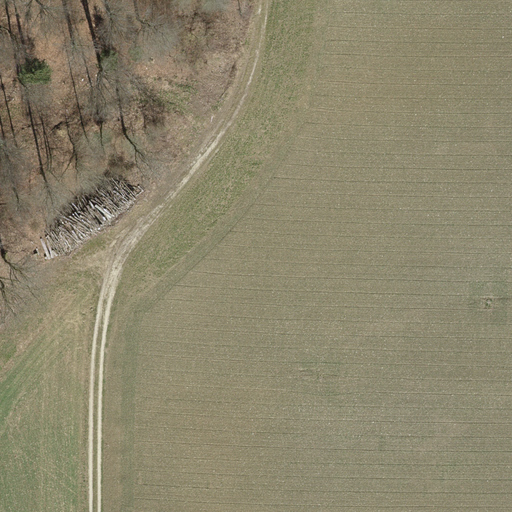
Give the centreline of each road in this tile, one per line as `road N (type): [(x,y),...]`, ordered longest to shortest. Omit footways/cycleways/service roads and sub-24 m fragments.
road 1 (track): [(95,511),(98,355),(111,286),(126,254),(239,105),(264,0)]
road 2 (track): [(62,0),(214,146)]
